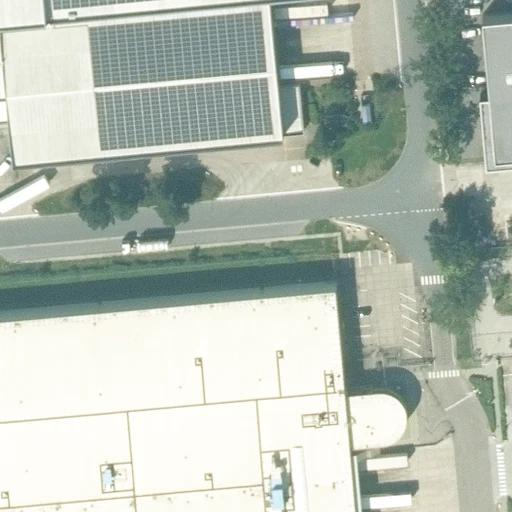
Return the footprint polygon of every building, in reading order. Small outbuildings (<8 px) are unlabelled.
[(0,0),(0,158),(304,130),(300,82),(279,83),(271,0),(0,0)] [(511,11),(482,14),(489,93),(480,94),(486,165),(511,162),(511,11)] [(325,125),(346,123),(345,113),(324,115),(325,125)] [(470,196),(459,197),(460,207),(470,206),(470,196)] [(388,387),(379,386),(346,389),(336,281),(0,311),(0,511),(356,511),(350,441),(383,438),(392,435),(400,430),(405,423),(407,414),(406,405),(402,397),(396,390),(388,387)]
